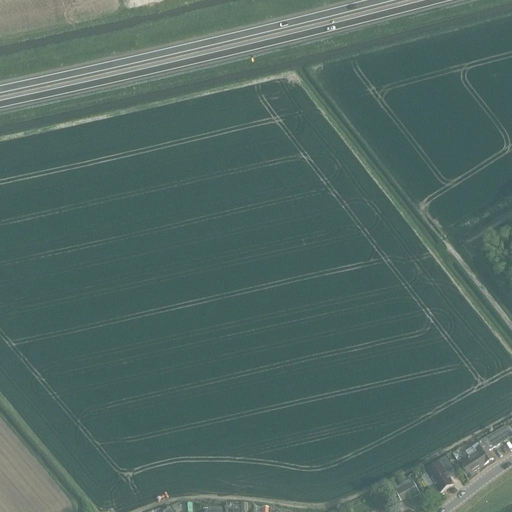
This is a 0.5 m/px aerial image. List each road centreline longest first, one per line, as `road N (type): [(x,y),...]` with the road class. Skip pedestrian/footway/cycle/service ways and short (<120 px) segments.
road 1 (trunk): [(0,102),(430,0)]
road 2 (trunk): [(371,0),(0,85)]
